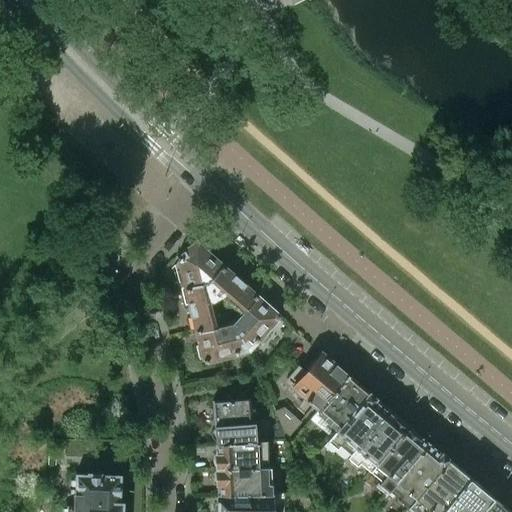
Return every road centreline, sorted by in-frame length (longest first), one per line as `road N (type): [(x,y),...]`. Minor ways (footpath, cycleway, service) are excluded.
road 1 (secondary): [(511,443),(205,183)]
road 2 (residential): [(166,511),(159,407),(132,270),(205,183)]
road 3 (secondary): [(205,183),(27,0)]
